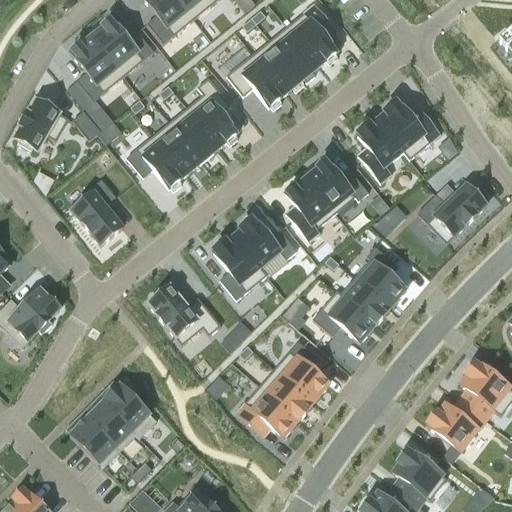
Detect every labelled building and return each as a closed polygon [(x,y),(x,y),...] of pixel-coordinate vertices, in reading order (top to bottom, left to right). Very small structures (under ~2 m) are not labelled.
[(140,0),(141,1),(140,1),(156,21),(146,29),(163,49),(193,25),(172,0),(140,0)] [(172,0),(193,25),(223,0),(222,0),(172,0)] [(293,0),(300,8),(310,0),(293,0)] [(313,10),(286,32),(319,72),(325,67),(326,67),(328,70),(337,63),(335,60),(335,59),(336,58),(326,46),(335,39),(336,38),(335,37),(330,30),(313,10)] [(260,15),(251,23),(256,29),(265,21),(260,15)] [(251,23),(241,30),(246,36),(256,29),(251,23)] [(98,29),(87,38),(123,82),(153,57),(136,37),(126,45),(110,25),(109,26),(101,32),(98,29)] [(286,32),(269,46),(302,86),(303,85),(306,88),(314,81),(312,78),(319,72),(286,32)] [(76,86),(65,95),(82,115),(92,107),(123,82),(87,38),(76,48),(78,51),(70,57),(71,58),(70,58),(86,78),(76,86)] [(269,46),(253,59),(285,99),(292,94),(295,97),(303,90),(301,87),(302,86),(269,46)] [(253,59),(225,81),(242,102),(252,94),(268,114),(269,112),(269,113),(270,112),(272,115),(281,108),(279,105),(285,99),(253,59)] [(202,100),(186,113),(219,153),(225,148),(226,148),(228,151),(237,144),(235,141),(235,140),(236,139),(220,120),(230,112),(207,84),(196,93),(202,100)] [(167,90),(158,98),(163,104),(173,97),(167,90)] [(19,132),(13,143),(18,146),(16,150),(30,158),(33,154),(38,157),(46,142),(55,146),(68,124),(34,105),(27,118),(19,132)] [(139,105),(130,112),(135,118),(144,111),(139,105)] [(384,119),(377,124),(403,157),(409,165),(439,140),(423,119),(418,113),(417,112),(415,113),(407,120),(397,108),(396,108),(395,107),(382,117),(384,119)] [(186,113),(170,127),(202,167),(219,153),(186,113)] [(83,116),(72,125),(88,146),(99,137),(83,116)] [(368,129),(356,139),(357,140),(356,141),(366,153),(356,161),(363,168),(379,189),(390,180),(384,172),(403,157),(377,124),(370,130),(368,129)] [(170,127),(153,141),(185,181),(202,167),(170,127)] [(153,141),(126,163),(142,183),(152,175),(168,195),(169,194),(170,194),(172,197),(181,190),(179,187),(179,186),(185,181),(153,141)] [(447,163),(456,156),(449,143),(438,151),(447,163)] [(313,170),(302,179),(334,219),(354,203),(357,206),(367,198),(351,178),(341,186),(325,166),(324,167),(316,173),(313,170)] [(285,199),(284,199),(300,219),(291,227),(307,247),(318,238),(315,235),(334,219),(302,179),(291,188),(293,192),(285,198),(285,199)] [(101,185),(68,212),(81,228),(91,240),(100,251),(122,233),(104,211),(114,202),(101,185)] [(435,200),(416,219),(446,249),(464,231),(476,220),(475,220),(485,210),(465,190),(445,210),(435,200)] [(240,236),(233,241),(259,274),(260,273),(279,258),(285,265),(295,257),(279,236),(269,244),(253,225),(252,226),(251,224),(238,234),(240,236)] [(220,244),(212,252),(214,254),(212,255),(213,257),(212,258),(228,277),(219,285),(235,306),(266,281),(260,273),(259,274),(233,241),(226,247),(224,245),(222,247),(220,244)] [(369,265),(354,283),(389,313),(405,295),(386,279),(394,269),(374,252),(366,262),(369,265)] [(0,256),(0,298),(2,296),(8,290),(0,281),(0,278),(9,269),(2,261),(4,260),(0,256)] [(329,261),(324,267),(333,275),(338,269),(329,261)] [(340,299),(339,300),(374,331),(384,320),(389,313),(354,283),(340,299)] [(152,306),(147,310),(155,318),(154,319),(165,332),(166,332),(181,351),(202,334),(208,341),(220,331),(197,303),(186,312),(170,292),(165,295),(162,292),(149,302),(152,306)] [(10,305),(0,314),(0,332),(20,352),(38,335),(41,338),(51,329),(48,325),(58,314),(61,310),(51,300),(47,303),(39,295),(20,314),(10,305)] [(336,296),(312,324),(331,342),(340,332),(359,349),(374,331),(339,300),(340,299),(336,296)] [(251,337),(240,327),(230,337),(239,346),(240,347),(251,337)] [(297,347),(273,374),(312,408),(328,391),(309,374),(317,364),(297,347)] [(246,351),(238,360),(243,365),(252,357),(246,351)] [(465,381),(459,389),(469,397),(461,407),(484,425),(492,415),(500,421),(511,404),(511,395),(476,368),(475,369),(473,368),(464,380),(465,381)] [(273,374),(258,392),(297,426),(298,426),(307,415),(312,408),(273,374)] [(118,390),(101,407),(101,408),(102,407),(135,440),(134,441),(138,444),(155,426),(118,390)] [(258,392),(235,419),(254,437),(260,442),(262,443),(263,442),(270,433),(282,444),(297,426),(258,392)] [(101,408),(86,423),(119,456),(134,441),(135,440),(102,407),(101,408)] [(435,417),(426,429),(427,431),(460,457),(484,425),(461,407),(453,418),(443,410),(437,418),(435,417)] [(86,423),(69,440),(102,473),(119,456),(86,423)] [(177,443),(170,450),(176,457),(184,450),(177,443)] [(511,446),(503,457),(511,463),(511,446)] [(398,469),(392,477),(402,485),(394,495),(415,511),(417,511),(425,503),(429,506),(445,484),(408,456),(406,455),(396,468),(398,469)] [(144,466),(137,473),(144,480),(151,473),(144,466)] [(137,473),(130,481),(136,487),(144,480),(137,473)] [(12,505),(8,509),(11,511),(42,511),(23,492),(11,504),(12,505)] [(174,511),(171,509),(168,511),(218,511),(211,505),(207,508),(193,494),(175,511),(174,511)] [(368,505),(362,511),(415,511),(394,495),(386,505),(376,498),(370,506),(368,505)] [(158,511),(142,496),(129,509),(132,511),(158,511)]
